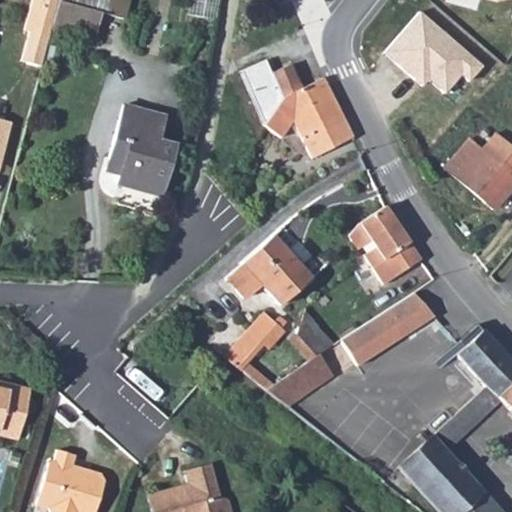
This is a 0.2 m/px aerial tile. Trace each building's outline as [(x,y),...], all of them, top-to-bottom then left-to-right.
[(29,32),(21,62),(41,67),(48,37),(52,25),(59,2),(59,0),(32,0),(24,31),(29,32)] [(108,16),(124,20),(129,0),(59,0),(59,2),(108,17),(108,16)] [(426,9),(390,50),(426,82),(432,75),(450,91),(466,73),(474,80),(488,63),(426,9)] [(66,29),(52,25),(48,37),(62,41),(66,29)] [(299,91),(289,66),(270,74),(281,99),(299,91)] [(281,99),(262,127),(280,139),(292,121),(311,159),(352,138),(322,79),(299,91),(281,99)] [(123,162),(119,176),(116,185),(160,198),(174,145),(157,141),(164,117),(123,105),(108,158),(123,162)] [(0,120),(0,161),(10,123),(0,120)] [(511,124),(507,120),(480,152),(511,178),(511,124)] [(444,170),(492,210),(511,186),(511,178),(480,152),(468,141),(444,170)] [(119,176),(123,162),(108,158),(105,172),(119,176)] [(237,169),(234,174),(245,180),(248,175),(237,169)] [(223,193),(211,203),(221,214),(233,204),(223,193)] [(384,207),(357,224),(347,237),(357,251),(361,248),(370,242),(374,249),(365,254),(363,256),(382,285),(419,261),(384,207)] [(279,306),(309,279),(270,237),(240,264),(241,265),(224,279),(243,299),(259,285),(279,306)] [(374,249),(370,242),(361,248),(365,254),(374,249)] [(359,374),(431,328),(415,302),(343,348),(359,374)] [(280,329),(263,313),(223,358),(235,368),(259,342),(265,346),(280,329)] [(318,355),(332,346),(303,313),(294,335),(313,358),(318,355)] [(511,366),(510,365),(479,332),(454,355),(484,388),(498,400),(511,413),(511,366)] [(313,358),(294,335),(289,340),(307,362),(313,358)] [(264,391),(286,408),(332,376),(318,355),(313,358),(307,362),(264,391)] [(0,436),(16,441),(29,390),(0,382),(0,436)] [(430,438),(443,452),(498,400),(484,388),(430,438)] [(497,511),(443,452),(430,438),(397,468),(436,511),(497,511)] [(99,474),(71,466),(74,456),(56,451),(53,461),(47,464),(35,505),(48,508),(49,511),(94,511),(104,482),(99,474)] [(210,464),(183,471),(187,487),(182,488),(181,486),(146,495),(150,511),(230,511),(228,501),(219,496),(210,464)] [(400,474),(391,484),(402,494),(411,484),(400,474)]
